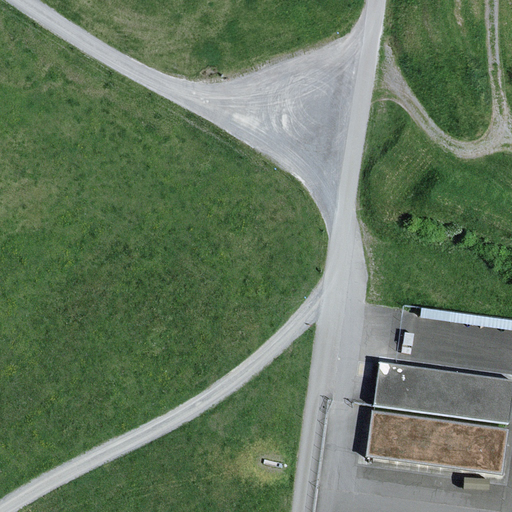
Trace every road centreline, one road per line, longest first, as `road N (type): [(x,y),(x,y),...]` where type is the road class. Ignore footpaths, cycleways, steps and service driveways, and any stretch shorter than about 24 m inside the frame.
road 1 (track): [(4,511),(29,490),(184,414),(272,360),(349,220),(238,125),(113,60),(21,0)]
road 2 (track): [(309,511),(381,0)]
road 3 (track): [(171,90),(257,90),(323,67),(380,7)]
